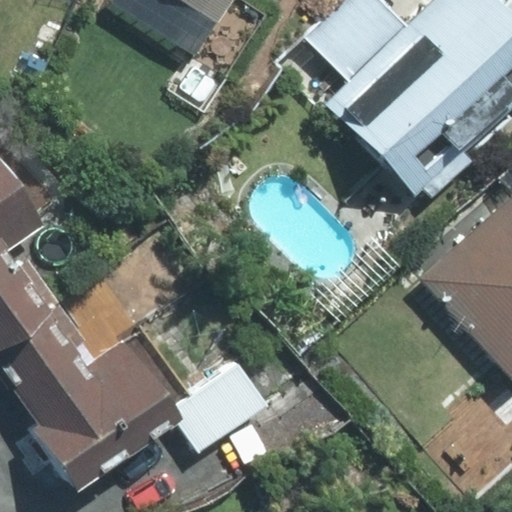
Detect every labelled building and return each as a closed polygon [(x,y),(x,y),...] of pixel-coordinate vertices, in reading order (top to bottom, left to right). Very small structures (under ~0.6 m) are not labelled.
[(172,0),(206,21),(219,0),(172,0)] [(511,91),(511,23),(489,0),(423,0),(318,103),(408,194),(511,91)] [(0,333),(51,300),(10,240),(38,220),(0,165),(0,333)] [(511,186),(412,275),(507,382),(511,377),(511,186)] [(51,300),(0,333),(0,376),(30,419),(25,422),(68,483),(168,414),(191,447),(260,400),(232,359),(166,404),(117,333),(88,354),(51,300)] [(261,450),(249,423),(227,435),(240,460),(261,450)]
